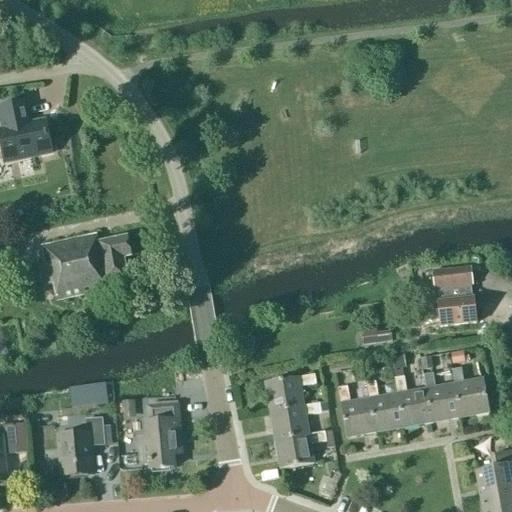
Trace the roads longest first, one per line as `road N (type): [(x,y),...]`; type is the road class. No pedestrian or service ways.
road 1 (unclassified): [(232,500),(174,169),(150,120),(93,62)]
road 2 (unclassified): [(232,500),(102,511)]
